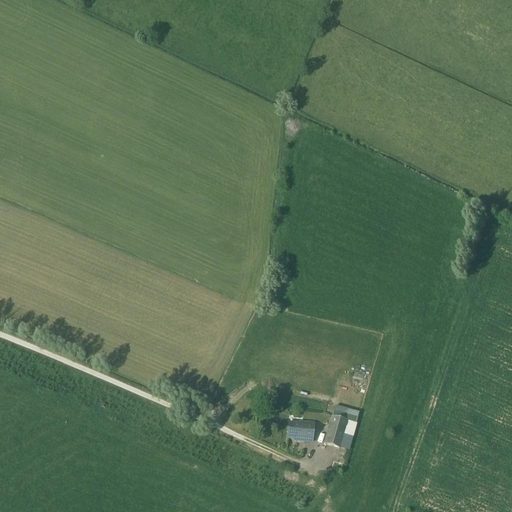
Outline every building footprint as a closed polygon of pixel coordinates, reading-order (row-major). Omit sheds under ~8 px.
[(257,355),(340,369),(344,347),(261,334),(257,355)] [(371,351),(354,347),(348,373),(352,374),(350,384),(363,387),(371,351)] [(328,396),(331,375),(267,365),(264,386),(328,396)] [(322,445),(341,450),(348,452),(355,425),(330,418),(322,445)] [(294,442),(311,444),(313,425),(300,424),(299,426),(287,425),(286,440),(294,441),(294,442)]
